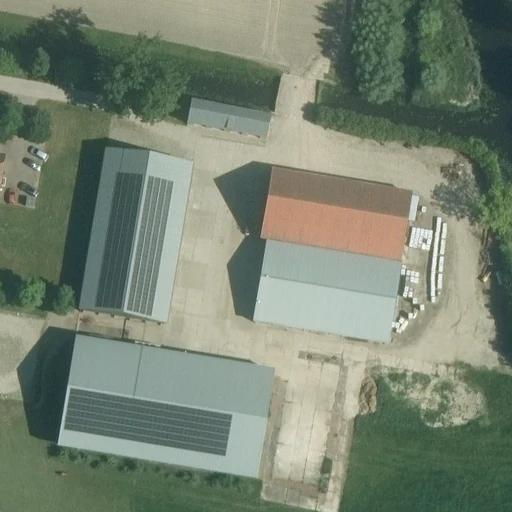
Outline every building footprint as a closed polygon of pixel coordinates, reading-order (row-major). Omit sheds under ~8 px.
[(192,103),(187,125),(265,140),(270,118),(192,103)] [(105,151),(81,306),(80,311),(164,325),(190,165),(105,151)] [(253,322),(386,344),(411,194),(271,170),(259,242),(266,243),(253,322)] [(10,205),(34,208),(35,200),(26,199),(28,190),(12,189),(10,205)] [(74,344),(57,444),(256,477),(273,377),(74,344)]
